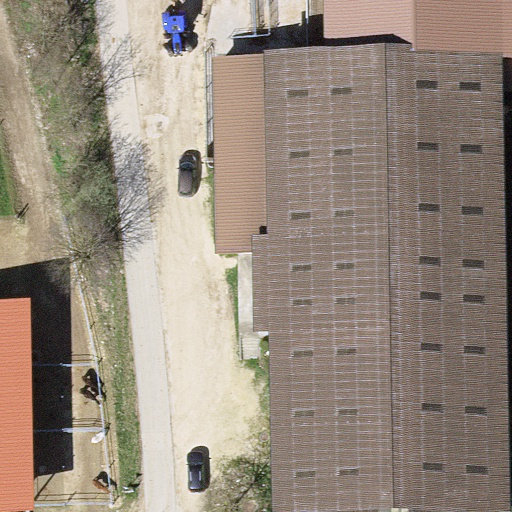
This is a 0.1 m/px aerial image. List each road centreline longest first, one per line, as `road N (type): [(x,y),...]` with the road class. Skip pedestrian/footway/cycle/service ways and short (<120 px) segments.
road 1 (track): [(163,511),(164,452),(111,0)]
road 2 (track): [(93,511),(0,84)]
